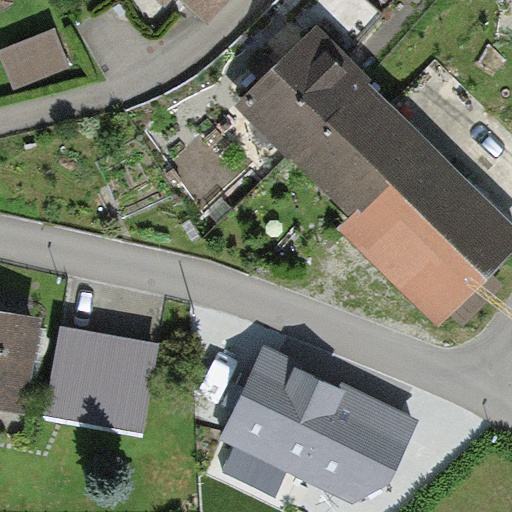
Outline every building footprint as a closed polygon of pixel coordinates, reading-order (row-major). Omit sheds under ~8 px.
[(0,0),(0,11),(14,4),(11,0),(0,0)] [(63,34),(9,43),(16,79),(69,69),(63,34)] [(511,246),(313,42),(236,117),(446,333),(511,269),(511,246)] [(52,417),(153,426),(162,328),(61,319),(52,417)] [(0,424),(30,431),(50,339),(0,328),(0,424)] [(267,353),(223,439),(365,511),(377,511),(419,430),(267,353)]
